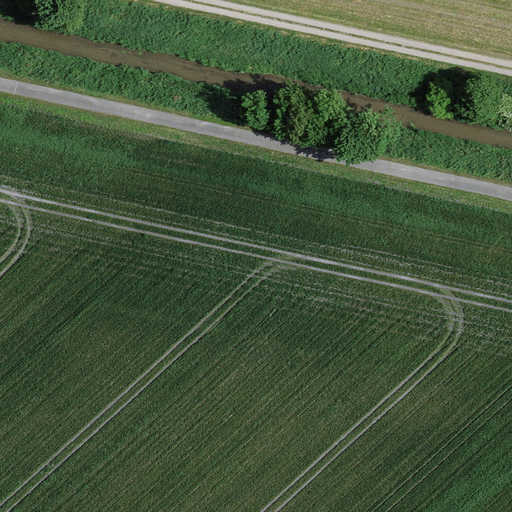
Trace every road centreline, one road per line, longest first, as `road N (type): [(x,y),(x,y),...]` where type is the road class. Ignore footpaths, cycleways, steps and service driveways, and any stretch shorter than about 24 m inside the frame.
road 1 (track): [(511,195),(0,86)]
road 2 (track): [(511,70),(186,0)]
